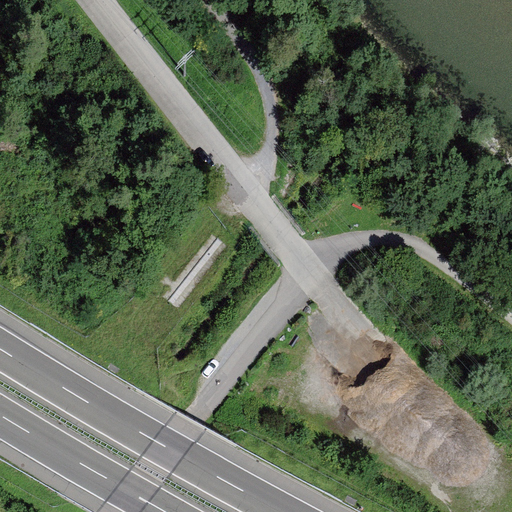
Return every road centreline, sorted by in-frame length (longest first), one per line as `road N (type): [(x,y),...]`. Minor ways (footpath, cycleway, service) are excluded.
road 1 (unclassified): [(119,511),(311,271),(97,0)]
road 2 (motorway): [(283,511),(0,347)]
road 3 (track): [(511,317),(414,241),(373,238),(335,247),(311,271)]
road 4 (track): [(241,185),(270,160),(273,121),(245,48),(208,0)]
road 5 (motorway): [(0,416),(164,511)]
